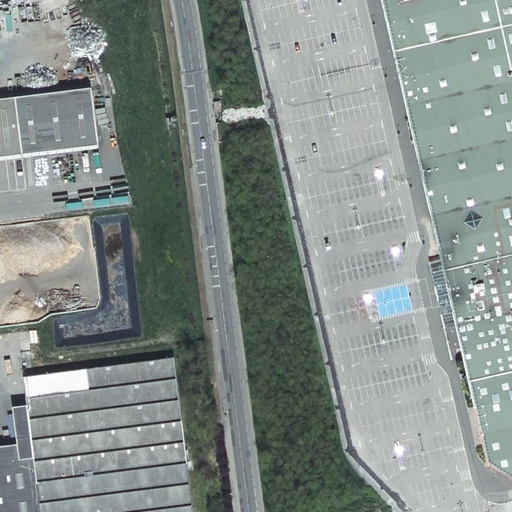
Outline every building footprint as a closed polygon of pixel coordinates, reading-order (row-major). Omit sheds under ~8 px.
[(511,0),(382,0),(441,259),(456,324),(475,406),(483,444),(488,465),(490,464),(491,465),(511,478),(511,0)] [(0,156),(23,153),(23,154),(99,145),(92,85),(16,95),(16,96),(0,97),(0,156)] [(229,141),(226,121),(216,122),(219,142),(229,141)] [(376,172),(381,193),(387,192),(382,170),(376,172)] [(393,248),(398,269),(404,268),(400,246),(393,248)] [(444,327),(456,324),(441,259),(429,262),(444,327)] [(368,293),(362,294),(366,316),(373,315),(368,293)] [(193,511),(174,357),(23,376),(27,404),(33,455),(0,459),(0,511),(193,511)] [(18,443),(0,445),(0,459),(33,455),(27,404),(13,406),(18,443)] [(476,445),(483,444),(475,406),(467,408),(476,445)]
